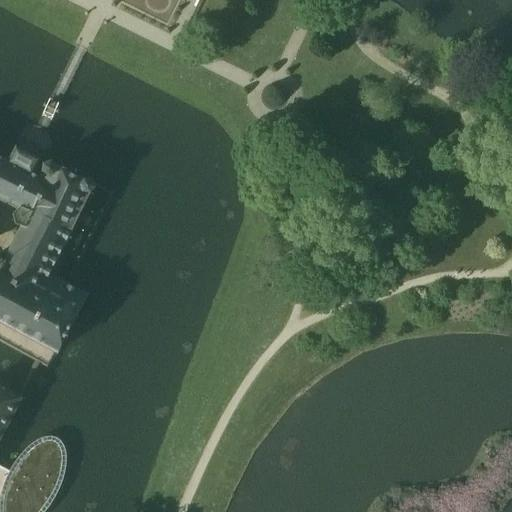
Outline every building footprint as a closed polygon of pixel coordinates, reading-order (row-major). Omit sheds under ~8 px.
[(74,288),(50,277),(96,186),(50,164),(43,179),(35,175),(43,160),(19,148),(11,163),(0,157),(0,319),(58,351),(60,352),(90,296),(74,288)] [(96,186),(50,277),(74,288),(75,287),(75,286),(75,284),(75,282),(74,281),(74,280),(73,279),(72,278),(113,194),(96,186)] [(58,351),(0,319),(0,340),(49,367),(58,351)] [(0,441),(22,399),(0,385),(0,441)] [(34,444),(30,447),(27,451),(23,455),(19,460),(14,467),(11,472),(0,466),(0,501),(1,502),(1,509),(0,511),(47,511),(50,509),(55,501),(60,493),(62,487),(64,482),(65,477),(66,472),(67,467),(68,462),(68,457),(67,452),(65,447),(63,442),(59,439),(51,437),(43,439),(39,441),(34,444)]
